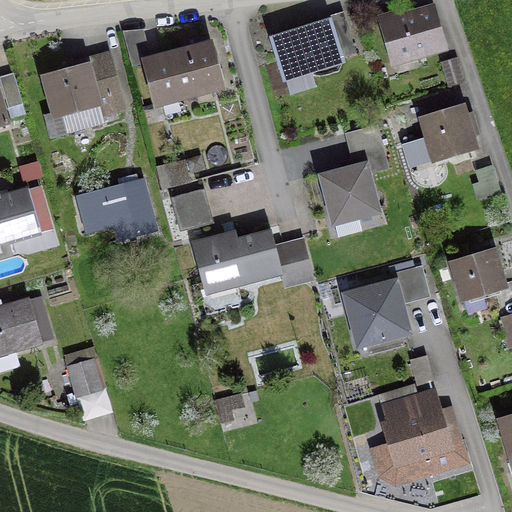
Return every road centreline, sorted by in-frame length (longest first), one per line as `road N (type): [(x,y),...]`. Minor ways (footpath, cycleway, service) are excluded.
road 1 (residential): [(0,412),(381,511)]
road 2 (residential): [(4,29),(127,13)]
